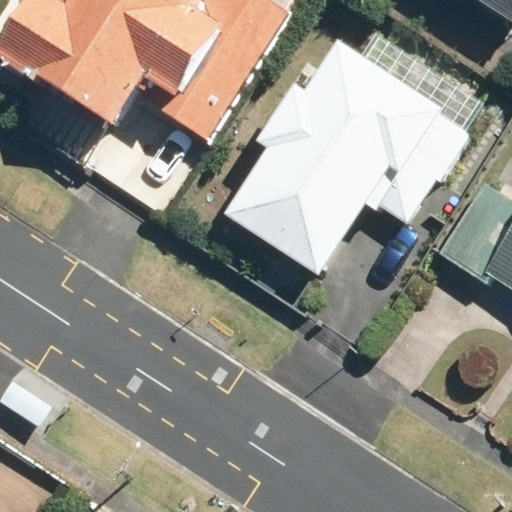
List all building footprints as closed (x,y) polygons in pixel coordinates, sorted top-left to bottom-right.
[(206,21),(169,0),(75,0),(59,28),(41,18),(3,82),(123,153),(153,103),(185,122),(228,50),(199,33),(206,21)] [(511,0),(480,0),(511,20),(511,0)] [(486,112),(372,38),(243,236),(357,310),(486,112)] [(511,248),(511,212),(486,196),(441,268),(489,297),(493,291),(488,288),(511,248)] [(511,248),(488,288),(493,291),(511,302),(511,248)] [(4,394),(43,418),(56,397),(17,373),(4,394)]
